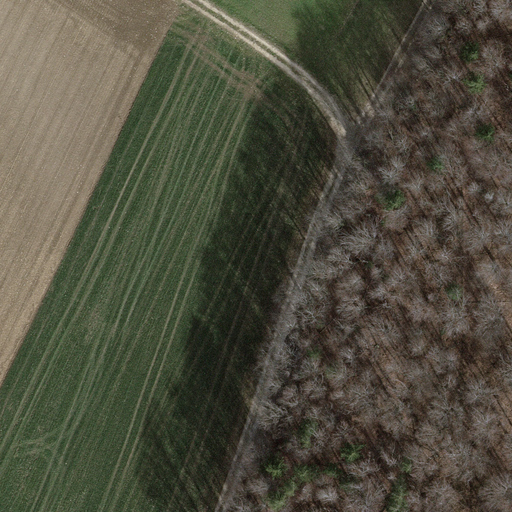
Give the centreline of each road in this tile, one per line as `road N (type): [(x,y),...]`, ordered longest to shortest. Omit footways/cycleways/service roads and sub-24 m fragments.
road 1 (track): [(191,0),(299,74),(350,145),(309,242),(220,511)]
road 2 (track): [(432,0),(350,145)]
